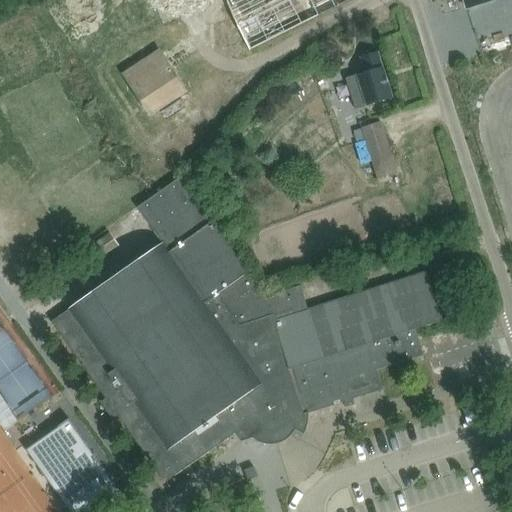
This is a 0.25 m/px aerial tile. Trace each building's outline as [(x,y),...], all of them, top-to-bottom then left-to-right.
[(205,0),(190,0),(195,10),(208,4),(205,0)] [(231,0),(227,2),(251,49),(348,0),(231,0)] [(492,0),(463,0),(466,8),(492,0)] [(159,51),(124,75),(150,115),(185,92),(159,51)] [(357,75),(346,78),(355,109),(368,106),(373,104),(392,98),(377,52),(361,57),(367,71),(357,75)] [(333,69),(343,67),(341,58),(330,61),(333,69)] [(381,122),(361,128),(377,178),(397,172),(381,122)] [(68,310),(52,322),(106,399),(101,402),(101,401),(100,401),(113,420),(114,420),(113,419),(118,415),(165,483),(235,433),(241,441),(253,437),(259,441),(265,442),(271,443),(279,442),(285,440),(289,436),(293,432),(294,429),(304,432),(306,426),(307,420),(308,413),(344,402),(345,407),(355,404),(353,399),(383,389),(377,370),(423,355),(415,329),(443,321),(427,272),(298,313),(290,290),(301,286),(301,285),(263,297),(246,274),(248,273),(212,222),(210,223),(179,178),(137,207),(162,243),(68,309),(68,310)] [(51,253),(80,232),(78,229),(69,216),(47,231),(39,237),(51,253)] [(489,319),(475,323),(477,331),(491,327),(489,319)] [(65,433),(39,452),(71,498),(75,495),(80,503),(77,505),(82,511),(92,511),(121,492),(69,419),(60,426),(65,433)] [(254,466),(244,470),(246,477),(248,480),(252,479),(258,476),(254,466)]
